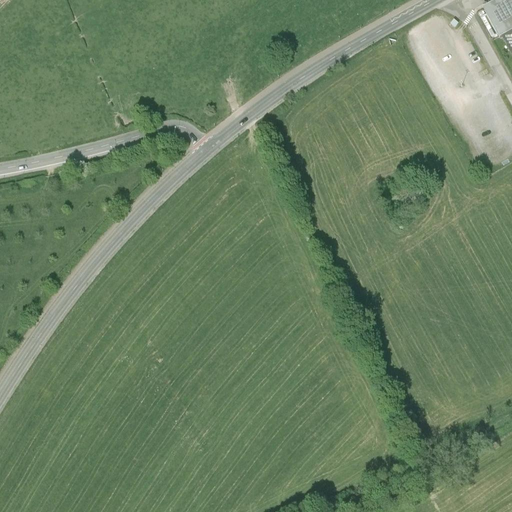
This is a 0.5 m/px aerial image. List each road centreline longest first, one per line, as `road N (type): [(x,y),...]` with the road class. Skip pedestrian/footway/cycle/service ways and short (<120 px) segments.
road 1 (tertiary): [(0,397),(97,261),(207,150)]
road 2 (tertiary): [(436,0),(287,87),(207,150)]
road 3 (unclassified): [(207,150),(178,126),(0,170)]
road 4 (track): [(404,487),(511,417)]
